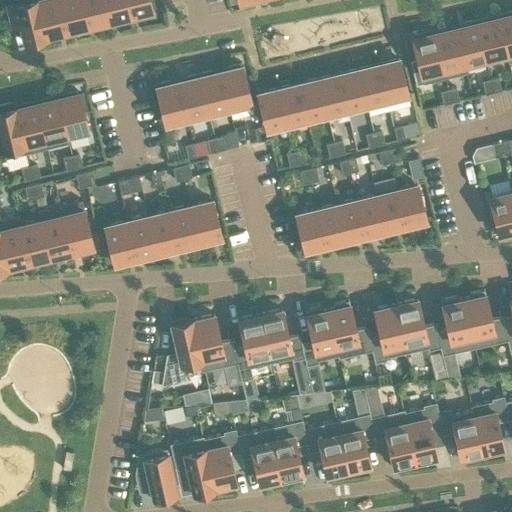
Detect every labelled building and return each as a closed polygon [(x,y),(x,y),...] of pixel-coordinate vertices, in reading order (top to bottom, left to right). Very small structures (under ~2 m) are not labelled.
[(46,37),(37,0),(14,0),(15,3),(10,4),(14,20),(19,19),(24,39),(31,37),(32,40),(46,37)] [(66,29),(59,0),(37,0),(46,37),(59,34),(58,31),(66,29)] [(87,24),(81,0),(59,0),(66,29),(75,27),(75,29),(87,26),(87,24)] [(108,19),(103,0),(81,0),(87,24),(96,22),(96,24),(108,21),(108,19)] [(126,0),(103,0),(108,19),(117,17),(117,19),(129,16),(129,14),(126,0)] [(126,0),(129,13),(138,11),(138,14),(150,11),(150,9),(151,8),(151,6),(154,5),(152,0),(126,0)] [(511,9),(504,11),(505,13),(497,15),(505,52),(508,62),(511,60),(511,9)] [(505,52),(497,15),(489,17),(488,15),(475,18),(485,57),(505,52)] [(485,57),(475,18),(462,21),(463,24),(455,26),(464,62),(485,57)] [(464,62),(455,26),(447,28),(446,26),(434,28),(434,31),(445,76),(467,71),(464,62)] [(445,76),(434,31),(426,33),(425,31),(413,34),(413,36),(412,36),(413,39),(409,39),(412,54),(416,53),(423,82),(445,76)] [(406,92),(398,57),(377,62),(386,97),(406,92)] [(228,67),(220,69),(228,106),(250,100),(241,62),(227,65),(228,67)] [(386,97),(377,62),(358,67),(366,102),(386,97)] [(366,102),(358,67),(338,72),(346,107),(366,102)] [(228,106),(220,69),(212,71),(211,69),(198,72),(207,111),(228,106)] [(207,111),(198,72),(185,75),(186,77),(178,79),(186,116),(207,111)] [(346,107),(338,72),(318,77),(326,111),(346,107)] [(498,76),(490,78),(493,91),(501,89),(498,76)] [(326,111),(318,77),(298,81),(306,116),(326,111)] [(493,91),(490,78),(482,80),(485,93),(493,91)] [(186,116),(178,79),(170,81),(169,79),(155,83),(165,121),(186,116)] [(306,116),(298,81),(278,86),(287,121),(306,116)] [(287,121),(278,86),(258,91),(266,126),(287,121)] [(456,86),(448,88),(451,101),(459,99),(456,86)] [(451,101),(448,88),(440,90),(443,103),(451,101)] [(86,106),(82,92),(79,93),(78,91),(77,91),(77,89),(64,92),(65,94),(57,96),(66,137),(67,137),(88,132),(82,107),(86,106)] [(66,137),(57,96),(56,96),(55,94),(43,97),(44,99),(36,101),(47,147),(69,141),(67,137),(66,137)] [(47,147),(36,101),(35,101),(35,99),(22,102),(23,104),(15,106),(26,152),(47,147)] [(0,148),(2,148),(4,157),(26,152),(15,106),(13,102),(10,102),(0,104),(0,148)] [(401,124),(393,126),(396,139),(404,137),(401,124)] [(262,125),(254,127),(257,140),(265,138),(262,125)] [(381,129),(373,131),(376,144),(384,142),(381,129)] [(376,144),(373,131),(365,133),(368,146),(376,144)] [(222,134),(214,136),(217,149),(225,147),(222,134)] [(217,149),(214,136),(206,138),(209,151),(217,149)] [(510,152),(507,138),(499,140),(502,153),(510,152)] [(341,139),(333,140),(337,153),(345,152),(341,139)] [(337,153),(333,140),(326,142),(329,155),(337,153)] [(502,153),(499,140),(491,142),(494,155),(502,153)] [(192,142),(184,144),(187,156),(196,154),(192,142)] [(397,159),(394,146),(386,148),(389,161),(397,159)] [(302,148),(294,150),(297,163),(305,161),(302,148)] [(389,161),(386,148),(378,150),(381,163),(389,161)] [(297,163),(294,150),(286,152),(289,165),(297,163)] [(78,152),(71,154),(74,167),(82,165),(78,152)] [(74,167),(71,154),(63,156),(66,169),(74,167)] [(358,169),(354,156),(346,158),(350,171),(358,169)] [(350,171),(346,158),(339,160),(342,173),(350,171)] [(36,162),(29,164),(32,177),(40,175),(36,162)] [(191,175),(188,162),(180,164),(183,177),(191,175)] [(32,177),(29,164),(21,166),(24,179),(32,177)] [(183,177),(180,164),(172,166),(175,179),(183,177)] [(318,178),(315,166),(307,168),(310,180),(318,178)] [(310,180),(307,168),(299,170),(302,182),(310,180)] [(94,182),(91,169),(84,171),(87,184),(94,182)] [(159,170),(151,172),(154,185),(162,183),(159,170)] [(87,184),(84,171),(75,173),(78,186),(87,184)] [(125,178),(118,180),(121,193),(129,191),(125,178)] [(43,195),(40,182),(32,184),(35,197),(43,195)] [(416,183),(396,188),(404,222),(425,217),(416,183)] [(35,197),(32,184),(24,186),(27,199),(35,197)] [(404,222),(396,188),(376,192),(384,227),(404,222)] [(511,228),(511,192),(511,190),(489,195),(494,215),(491,216),(494,230),(498,229),(498,232),(500,231),(500,233),(511,230),(511,228)] [(384,227),(376,192),(356,197),(365,232),(384,227)] [(365,232),(356,197),(336,202),(345,237),(365,232)] [(92,244),(81,198),(59,204),(71,249),(79,247),(79,249),(91,246),(91,244),(92,244)] [(220,234),(211,198),(190,203),(199,242),(212,239),(211,236),(220,234)] [(345,237),(336,202),(316,207),(325,242),(345,237)] [(199,242),(190,203),(168,208),(177,245),(186,243),(186,245),(199,242)] [(71,249),(59,204),(37,209),(40,218),(41,218),(49,254),(58,252),(58,255),(70,252),(70,249),(71,249)] [(325,242),(316,207),(296,212),(304,247),(325,242)] [(177,245),(168,208),(148,213),(157,252),(170,249),(169,247),(177,245)] [(157,252),(148,213),(126,219),(135,255),(144,253),(144,255),(157,252)] [(28,260),(19,223),(20,223),(18,214),(0,218),(0,233),(8,267),(21,264),(20,262),(28,260)] [(49,254),(41,218),(40,218),(20,223),(19,223),(28,260),(37,258),(37,260),(49,257),(49,255),(49,254)] [(135,255),(126,219),(105,224),(111,251),(114,263),(128,259),(127,257),(135,255)] [(0,269),(8,267),(0,233),(0,269)] [(490,317),(483,288),(468,292),(468,295),(463,296),(474,346),(507,338),(505,327),(502,315),(490,317)] [(474,346),(463,296),(457,298),(457,294),(441,298),(448,327),(436,329),(440,345),(441,353),(474,346)] [(423,325),(416,297),(395,301),(406,350),(427,346),(428,348),(440,345),(436,329),(435,322),(423,325)] [(355,327),(348,298),(332,302),(333,305),(327,307),(338,354),(337,354),(338,356),(371,348),(372,348),(369,337),(366,325),(355,327)] [(406,350),(395,301),(374,306),(380,334),(369,337),(372,348),(371,348),(374,360),(386,358),(385,355),(406,350)] [(338,354),(327,307),(322,308),(321,304),(305,308),(312,337),(300,340),(304,355),(306,363),(318,361),(317,358),(337,354),(338,354)] [(304,356),(300,340),(299,332),(287,335),(281,307),(260,312),(271,363),(304,356)] [(213,312),(192,317),(204,368),(236,361),(233,347),(231,337),(219,340),(213,312)] [(271,363),(260,312),(238,317),(244,345),(233,347),(236,361),(240,378),(252,376),(250,368),(271,363)] [(29,314),(0,315),(0,352),(20,351),(22,381),(35,380),(33,352),(24,353),(23,335),(30,335),(29,314)] [(204,368),(192,317),(186,318),(186,315),(170,318),(177,349),(166,352),(161,383),(185,377),(184,373),(204,368)] [(444,367),(435,369),(437,377),(445,375),(444,367)] [(503,449),(497,420),(508,417),(504,399),(503,394),(491,396),(491,399),(469,404),(471,408),(472,408),(481,450),(487,449),(487,453),(503,449)] [(440,424),(437,409),(435,400),(422,403),(422,406),(404,410),(403,410),(414,459),(420,458),(420,461),(436,458),(429,426),(440,424)] [(472,408),(471,408),(451,413),(449,406),(437,409),(441,424),(442,432),(454,430),(461,459),(477,455),(476,452),(481,450),(472,408)] [(145,408),(143,419),(152,418),(151,407),(145,408)] [(414,459),(403,410),(404,410),(403,408),(370,415),(374,434),(375,439),(387,436),(394,467),(410,464),(409,460),(414,459)] [(374,434),(370,415),(369,411),(336,419),(347,467),(353,466),(354,470),(369,466),(363,437),(374,434)] [(307,441),(303,426),(302,418),(269,425),(280,476),(302,472),(295,444),(307,441)] [(347,467),(336,419),(303,426),(307,441),(308,449),(320,446),(327,476),(343,472),(342,469),(347,467)] [(280,476),(269,425),(236,433),(240,450),(241,456),(253,453),(260,485),(276,481),(275,478),(280,476)] [(240,450),(236,433),(235,427),(223,429),(223,432),(203,436),(202,436),(213,485),(235,481),(228,453),(240,450)] [(33,446),(33,431),(20,430),(19,446),(33,446)] [(213,485),(202,436),(203,436),(203,434),(169,442),(174,465),(186,463),(192,490),(213,485)] [(176,490),(166,446),(142,451),(143,454),(137,455),(134,470),(135,472),(147,470),(153,499),(169,496),(168,492),(176,490)] [(73,450),(65,449),(62,467),(70,468),(73,450)] [(42,466),(44,454),(30,452),(28,463),(42,466)]
